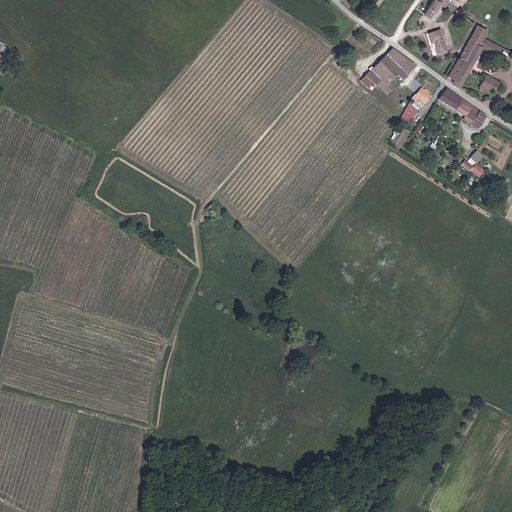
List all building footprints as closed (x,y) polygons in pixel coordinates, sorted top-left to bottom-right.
[(452,0),(436,0),(435,0),(433,0),(428,8),(428,9),(424,15),(430,19),(440,4),(444,7),(449,2),(451,4),(454,1),(452,0)] [(483,38),(487,31),(477,25),(460,57),(465,61),(475,43),(479,45),(483,38)] [(440,30),(428,33),(431,43),(433,42),(437,55),(447,52),(440,30)] [(502,49),(483,38),(479,45),(475,43),(465,61),(460,57),(448,77),(454,80),(453,83),(460,88),(462,83),(482,48),(498,57),(499,56),(498,56),(502,49)] [(415,66),(391,49),(360,81),(368,89),(372,84),(375,87),(377,85),(385,93),(386,92),(388,94),(392,91),(389,89),(390,88),(387,85),(397,76),(401,80),(415,66)] [(487,75),(479,88),(486,93),(491,85),(496,88),(499,83),(487,75)] [(431,97),(428,94),(426,93),(427,92),(424,90),(423,90),(421,88),(412,98),(416,101),(418,98),(426,104),(431,97)] [(454,94),(446,88),(442,94),(438,100),(454,111),(461,100),(454,94)] [(485,117),(461,100),(454,111),(464,117),(462,120),(477,130),(485,117)] [(405,109),(398,121),(400,122),(401,121),(405,123),(411,112),(405,109)] [(476,163),(482,156),(476,151),(470,158),(476,163)] [(211,204),(205,210),(212,216),(218,210),(211,204)]
